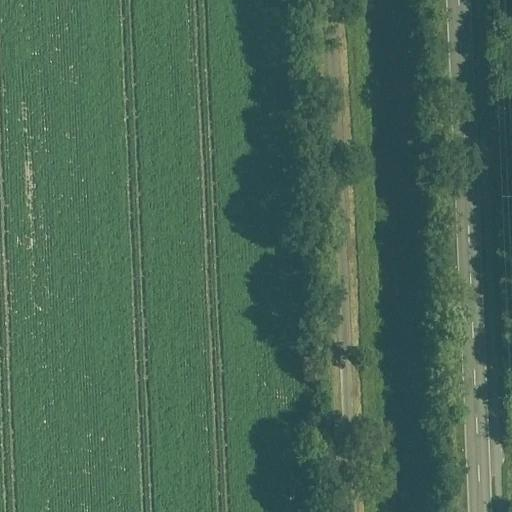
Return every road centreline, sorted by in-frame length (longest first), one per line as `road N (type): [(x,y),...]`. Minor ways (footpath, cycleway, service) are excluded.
road 1 (tertiary): [(479,511),(456,0)]
road 2 (unclassified): [(325,0),(347,511)]
